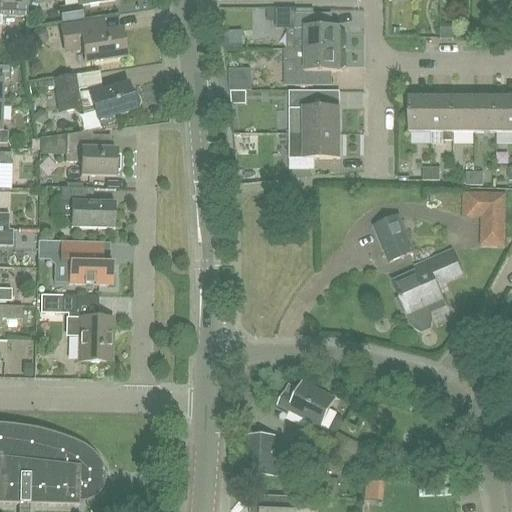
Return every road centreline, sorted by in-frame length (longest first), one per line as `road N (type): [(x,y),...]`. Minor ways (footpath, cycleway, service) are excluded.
road 1 (tertiary): [(210,355),(202,161),(181,0)]
road 2 (residential): [(469,406),(422,377),(332,355),(210,355)]
road 3 (unknown): [(129,401),(137,138)]
road 4 (residential): [(208,405),(0,395)]
road 5 (residential): [(383,67),(511,64)]
